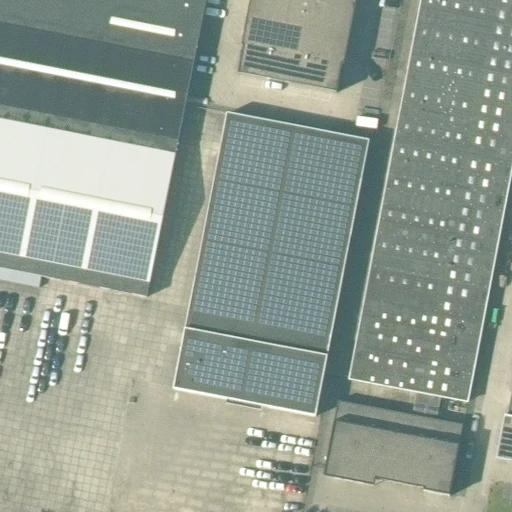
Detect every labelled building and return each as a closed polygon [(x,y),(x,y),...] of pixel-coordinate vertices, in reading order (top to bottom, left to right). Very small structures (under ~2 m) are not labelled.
[(0,0),(0,25),(193,66),(205,0),(0,0)] [(353,0),(251,0),(237,76),(238,76),(334,94),(334,95),(336,95),(353,0)] [(511,0),(421,0),(349,380),(416,393),(440,397),(467,403),(511,163),(511,0)] [(0,107),(177,143),(193,66),(0,25),(0,107)] [(177,143),(0,107),(0,271),(146,300),(177,143)] [(371,144),(226,115),(173,390),(314,419),(371,144)] [(511,387),(498,459),(511,461),(511,387)] [(416,393),(414,405),(438,409),(440,397),(416,393)] [(462,426),(337,403),(324,471),(336,474),(335,481),(361,486),(363,479),(423,490),(422,493),(449,498),(462,426)]
